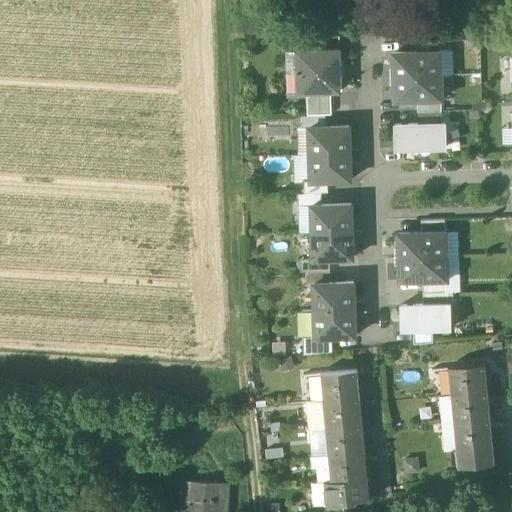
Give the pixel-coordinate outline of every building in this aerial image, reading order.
[(439,39),(415,40),(416,52),(440,51),(439,39)] [(341,50),(297,51),(298,70),(296,70),(296,73),(298,73),(299,91),(307,91),(324,91),(331,90),(342,90),(341,75),(338,75),(338,65),(341,65),(341,50)] [(416,52),(393,53),(393,77),(441,75),(441,51),(440,51),(416,52)] [(441,75),(393,77),(394,101),(417,100),(441,99),(442,99),(441,75)] [(324,91),(307,91),(307,115),(325,115),(331,114),(331,90),(324,91)] [(441,99),(417,100),(417,112),(441,111),(441,99)] [(441,111),(417,112),(418,124),(442,123),(441,111)] [(307,115),(301,115),(302,127),(309,127),(326,126),(325,115),(307,115)] [(418,124),(395,125),(395,149),(446,148),(445,123),(442,123),(418,124)] [(326,126),(309,127),(309,154),(350,153),(350,140),(349,140),(349,126),(326,126)] [(350,153),(309,154),(310,181),(327,181),(350,180),(350,166),(350,153)] [(310,181),(304,181),(304,193),(321,193),(328,192),(327,181),(310,181)] [(304,193),(297,194),(298,205),(311,205),(322,204),(321,193),(304,193)] [(322,204),(311,205),(312,232),(352,231),(352,218),(351,218),(351,204),(322,204)] [(445,220),(421,220),(421,232),(445,231),(445,220)] [(352,231),(312,232),(313,259),(329,259),(353,258),(352,244),(353,244),(352,231)] [(421,232),(398,233),(399,257),(447,255),(446,231),(445,231),(421,232)] [(447,255),(399,257),(399,281),(422,280),(446,280),(447,279),(447,255)] [(313,259),(300,260),(300,271),(306,271),(330,270),(329,259),(313,259)] [(330,270),(306,271),(306,283),(313,283),(330,282),(330,270)] [(446,280),(422,280),(423,292),(447,291),(446,280)] [(330,282),(313,283),(314,310),(355,309),(354,296),(353,282),(330,282)] [(423,292),(423,304),(450,304),(453,303),(453,292),(447,291),(423,292)] [(423,304),(400,305),(401,329),(413,329),(413,344),(433,342),(433,328),(451,328),(450,304),(423,304)] [(355,309),(314,310),(315,337),(332,337),(355,336),(355,322),(355,309)] [(332,337),(315,337),(303,337),(303,354),(332,352),(332,337)] [(484,365),(448,368),(451,396),(487,392),(484,365)] [(356,370),(320,373),(323,401),(359,397),(356,370)] [(487,392),(451,396),(454,423),(490,419),(487,392)] [(359,397),(323,401),(326,427),(362,424),(359,397)] [(490,419),(454,423),(456,450),(493,446),(490,419)] [(141,426),(96,421),(93,457),(137,462),(141,426)] [(362,424),(326,427),(328,454),(364,451),(362,424)] [(493,446),(456,450),(458,467),(494,464),(493,446)] [(328,454),(311,456),(312,468),(317,467),(318,482),(324,482),(324,481),(331,481),(331,482),(367,478),(364,451),(328,454)] [(137,462),(93,457),(90,477),(135,482),(137,462)] [(367,478),(331,482),(331,481),(324,481),(324,482),(318,482),(312,483),(314,506),(326,505),(326,506),(344,504),(344,503),(355,502),(355,500),(369,498),(367,478)] [(224,511),(227,483),(184,480),(182,511),(187,511),(186,511),(224,511)]
